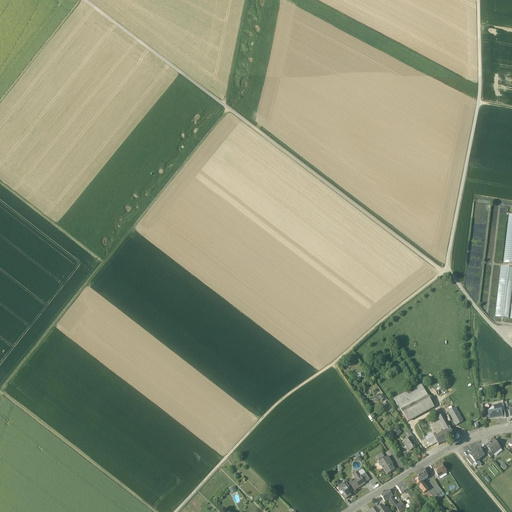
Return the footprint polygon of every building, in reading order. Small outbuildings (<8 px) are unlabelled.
[(511,289),(511,268),(501,267),(495,317),(509,319),(511,289)] [(422,384),(394,399),(398,407),(399,406),(403,414),(430,400),(422,384)] [(383,393),(374,397),(378,406),(384,403),(385,405),(388,404),(383,393)] [(430,400),(403,414),(407,422),(434,407),(430,400)] [(500,405),(493,407),(494,407),(492,407),(488,412),(489,419),(499,418),(502,417),(501,412),(500,405)] [(455,408),(448,411),(456,426),(463,422),(455,408)] [(450,429),(442,416),(439,417),(447,431),(450,429)] [(391,433),(394,438),(402,433),(399,428),(391,433)] [(447,431),(435,438),(437,443),(439,445),(454,436),(450,429),(447,431)] [(417,446),(411,437),(403,443),(409,451),(415,448),(417,446)] [(434,437),(427,441),(430,447),(437,443),(435,438),(434,437)] [(493,441),(490,443),(491,444),(487,447),(488,449),(493,454),(494,453),(495,453),(497,452),(498,451),(498,450),(500,448),(493,441)] [(479,449),(469,456),(470,457),(474,462),(477,459),(478,460),(484,455),(479,449)] [(493,454),(488,449),(485,451),(491,458),(494,456),(493,454)] [(382,454),(376,458),(379,462),(385,459),(382,454)] [(379,462),(379,463),(382,468),(387,475),(395,470),(390,463),(391,462),(388,457),(385,459),(379,462)] [(441,464),(433,469),(438,477),(446,472),(441,464)] [(423,469),(415,475),(421,482),(428,478),(423,469)] [(347,485),(352,493),(360,488),(359,487),(362,485),(362,486),(365,484),(365,483),(361,477),(358,473),(353,476),(356,479),(347,485)] [(370,480),(365,474),(361,477),(365,483),(370,480)] [(421,482),(415,475),(403,482),(408,488),(409,489),(410,488),(409,488),(415,484),(415,483),(418,487),(422,484),(421,482)] [(403,482),(396,487),(401,493),(404,490),(408,488),(403,482)] [(352,493),(347,485),(346,484),(346,485),(345,483),(338,488),(339,489),(340,490),(341,492),(342,491),(343,492),(342,492),(343,494),(343,493),(344,494),(345,496),(346,497),(347,498),(351,496),(350,494),(351,493),(352,493)] [(428,491),(423,483),(422,484),(418,487),(423,493),(422,493),(423,495),(424,494),(428,491)] [(438,486),(429,493),(432,497),(434,500),(443,493),(438,486)] [(409,489),(408,488),(404,490),(411,498),(414,496),(411,492),(409,489)] [(389,491),(381,496),(384,501),(387,499),(388,500),(393,497),(389,491)] [(429,493),(428,491),(424,494),(426,497),(426,499),(427,500),(428,500),(432,497),(429,493)] [(411,498),(408,500),(413,506),(414,505),(419,502),(414,496),(411,498)] [(419,502),(414,505),(419,511),(423,511),(425,510),(419,502)] [(402,503),(396,507),(399,511),(401,511),(406,509),(402,503)]
